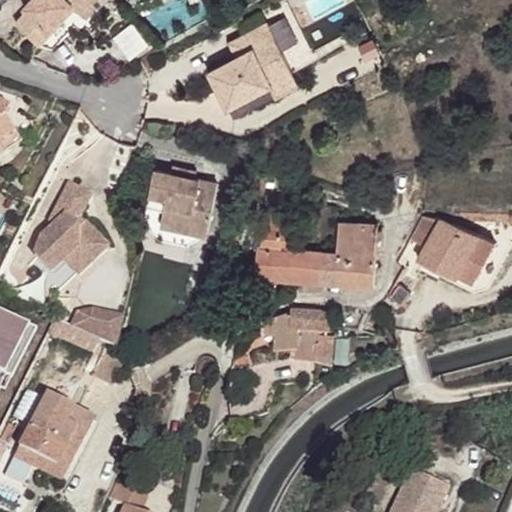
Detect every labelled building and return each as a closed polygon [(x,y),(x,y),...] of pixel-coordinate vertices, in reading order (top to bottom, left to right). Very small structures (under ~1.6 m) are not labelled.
[(94,0),(28,0),(23,6),(26,9),(14,21),(39,44),(51,49),(83,15),(76,10),(85,0),(90,0),(92,2),(94,0)] [(90,0),(85,0),(76,10),(83,15),(94,3),(92,2),(90,0)] [(210,69),(228,104),(294,70),(268,21),(244,33),(252,47),(238,54),(210,69)] [(244,33),(231,40),(238,54),(252,47),(244,33)] [(294,70),(228,104),(234,115),(299,81),(294,70)] [(0,157),(6,154),(0,144),(15,134),(4,117),(10,106),(0,101),(0,157)] [(0,144),(6,154),(22,144),(15,134),(0,144)] [(171,175),(195,180),(197,172),(173,167),(171,175)] [(171,175),(155,172),(147,208),(164,211),(162,227),(208,235),(218,184),(195,180),(171,175)] [(66,183),(54,207),(61,215),(53,224),(39,238),(33,256),(47,273),(60,262),(65,268),(81,254),(90,263),(106,249),(84,223),(81,225),(76,220),(89,195),(66,183)] [(61,215),(54,207),(48,220),(53,224),(61,215)] [(164,211),(147,208),(144,223),(159,241),(188,246),(208,235),(162,227),(164,211)] [(289,223),(290,214),(269,212),(269,222),(264,221),(261,246),(257,245),(255,276),(293,279),(297,248),(288,248),(290,223),(289,223)] [(479,236),(443,220),(423,216),(411,237),(413,238),(426,246),(419,256),(456,273),(479,236)] [(378,224),(339,222),(337,251),(347,251),(376,253),(378,224)] [(479,236),(456,273),(473,281),(496,243),(479,236)] [(413,238),(411,237),(403,249),(406,250),(419,256),(426,246),(413,238)] [(317,281),(329,281),(331,250),(303,249),(297,248),(293,279),(317,281)] [(331,250),(329,281),(345,283),(374,285),(376,253),(347,251),(337,251),(331,250)] [(81,254),(65,268),(74,277),(90,263),(81,254)] [(391,294),(403,304),(411,292),(399,283),(391,294)] [(330,328),(331,309),(328,308),(291,306),(291,310),(280,313),(265,319),(265,331),(278,332),(277,347),(298,345),(296,356),(315,357),(320,327),(330,328)] [(115,352),(121,324),(90,312),(75,314),(67,327),(107,348),(115,352)] [(330,328),(320,327),(315,357),(332,362),(334,335),(330,334),(330,328)] [(115,352),(107,348),(91,377),(111,389),(126,358),(115,352)] [(136,396),(152,390),(142,367),(127,373),(136,396)] [(61,482),(94,419),(47,394),(5,475),(23,484),(33,467),(61,482)] [(438,511),(450,487),(413,469),(393,511),(438,511)] [(142,511),(146,502),(120,491),(115,503),(124,507),(122,511),(142,511)]
